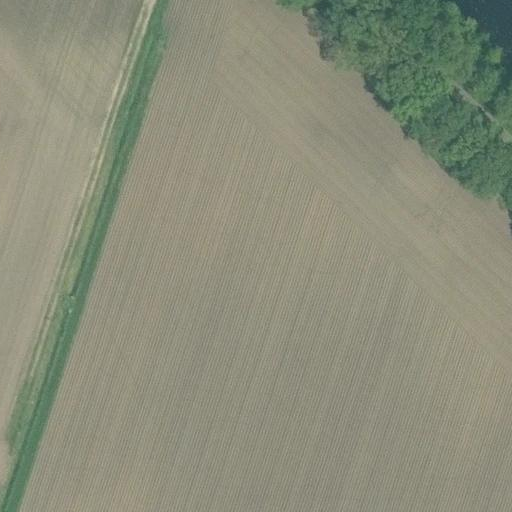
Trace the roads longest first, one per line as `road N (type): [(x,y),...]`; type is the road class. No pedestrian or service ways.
road 1 (track): [(150,0),(0,462)]
road 2 (unclassified): [(511,148),(361,0)]
